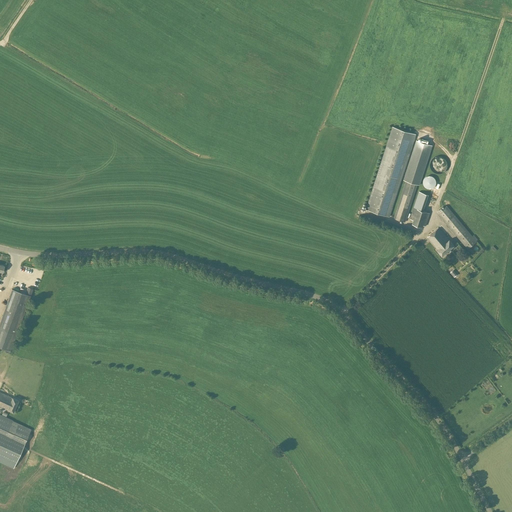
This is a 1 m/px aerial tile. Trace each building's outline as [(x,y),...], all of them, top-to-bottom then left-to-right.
[(392,127),(387,146),(366,209),(389,217),(410,153),(416,134),(392,127)] [(404,180),(406,181),(394,217),(405,222),(417,185),(420,186),(433,145),(428,144),(428,141),(422,139),(421,142),(416,140),(404,180)] [(446,160),(435,155),(431,164),(442,169),(446,160)] [(425,177),(424,179),(423,181),(423,183),(424,185),(425,187),(427,188),(429,189),(431,189),(434,188),(435,186),(436,184),(436,182),(436,180),(434,178),(433,177),(431,176),(429,176),(427,176),(425,177)] [(423,227),(428,212),(423,211),(429,195),(419,192),(410,219),(413,220),(412,224),(423,227)] [(474,235),(472,236),(447,206),(437,213),(468,249),(477,242),(476,241),(478,240),(474,235)] [(450,239),(449,240),(439,227),(427,237),(438,250),(437,250),(442,256),(455,245),(450,239)] [(0,349),(10,353),(11,351),(31,296),(33,289),(28,287),(25,294),(12,289),(0,321),(0,349)] [(13,397),(12,398),(0,392),(0,406),(7,410),(14,413),(19,400),(13,397)] [(0,460),(14,467),(32,429),(13,421),(13,420),(0,413),(0,460)]
